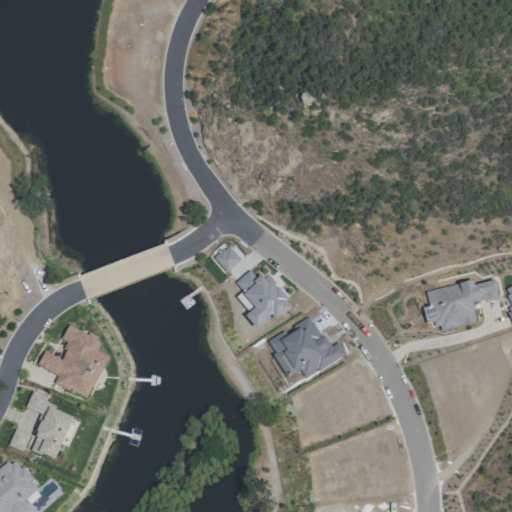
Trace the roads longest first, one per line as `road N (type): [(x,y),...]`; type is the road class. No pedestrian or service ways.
road 1 (residential): [(348,316),(278,251),(231,221),(181,134),(171,83),(197,0)]
road 2 (residential): [(424,472),(411,421),(348,316)]
road 3 (residential): [(0,394),(36,317),(79,292)]
